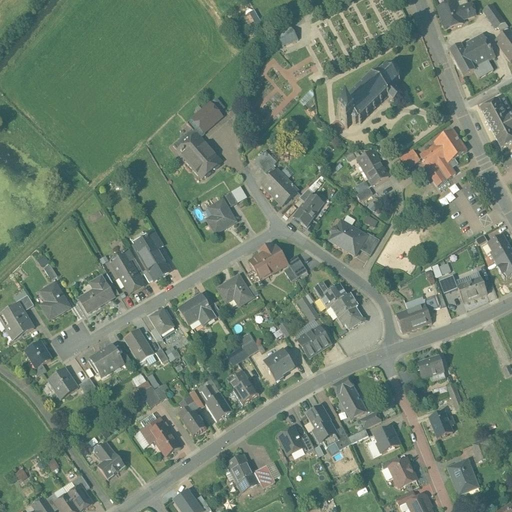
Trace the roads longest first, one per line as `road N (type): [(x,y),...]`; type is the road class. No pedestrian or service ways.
road 1 (tertiary): [(382,356),(312,386),(147,495)]
road 2 (residential): [(280,225),(70,348)]
road 3 (tertiary): [(511,214),(458,107),(418,0)]
road 4 (residential): [(280,225),(378,297),(392,352)]
road 5 (residential): [(382,356),(446,511)]
road 6 (tertiary): [(511,304),(392,352)]
